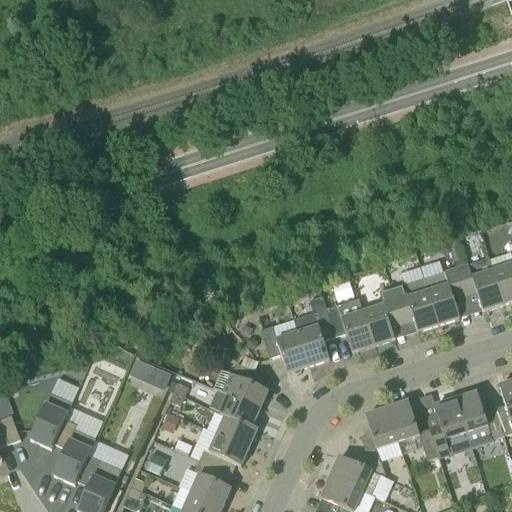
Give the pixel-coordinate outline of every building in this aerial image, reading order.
[(451,253),(463,249),(459,237),(447,241),(451,253)] [(449,255),(445,242),(430,248),(433,254),(441,258),(449,255)] [(511,263),(511,266),(493,272),(504,308),(511,305),(511,253),(509,254),(511,263)] [(483,315),(504,308),(492,273),(488,261),(468,267),(467,266),(456,270),(465,300),(477,296),(483,315)] [(424,281),(439,329),(460,322),(454,303),(465,300),(456,270),(444,274),(444,275),(424,281)] [(417,336),(439,329),(424,281),(391,292),(400,320),(412,317),(417,336)] [(362,314),(374,349),(395,343),(389,324),(400,320),(391,292),(379,296),(383,308),(362,314)] [(310,307),(313,316),(293,323),(308,370),(329,363),(324,345),(335,341),(326,312),(327,312),(324,302),(310,307)] [(352,356),(374,349),(362,314),(358,302),(327,312),(326,312),(335,341),(346,338),(352,356)] [(287,377),(308,370),(293,323),(260,333),(270,362),(281,358),(287,377)] [(257,345),(254,341),(249,340),(246,343),(245,348),(248,351),(252,352),(256,349),(257,345)] [(136,363),(129,379),(142,385),(149,368),(136,363)] [(222,374),(213,392),(217,394),(227,398),(260,413),(268,395),(259,390),(263,379),(253,375),(245,371),(240,369),(236,367),(231,378),(222,374)] [(511,427),(510,422),(511,421),(511,385),(499,389),(505,408),(494,412),(503,439),(511,435),(511,427)] [(177,386),(173,395),(184,400),(188,391),(177,386)] [(217,394),(209,413),(225,421),(226,420),(252,431),(253,430),(260,413),(227,398),(217,394)] [(173,395),(169,404),(180,409),(184,400),(173,395)] [(503,439),(494,412),(483,415),(477,396),(456,403),(471,451),(492,445),(492,442),(503,439)] [(51,398),(30,443),(52,453),(54,448),(65,424),(70,411),(72,408),(51,398)] [(438,459),(438,462),(439,461),(471,451),(456,403),(434,410),(440,429),(430,432),(438,459)] [(9,405),(0,409),(0,418),(1,421),(14,416),(9,405)] [(419,439),(419,436),(409,405),(387,412),(398,446),(419,439)] [(376,452),(398,446),(387,412),(366,419),(372,438),(361,442),(365,453),(362,458),(380,466),(381,466),(376,452)] [(168,417),(162,430),(172,434),(178,421),(168,417)] [(10,420),(0,423),(0,426),(8,448),(20,444),(21,444),(12,419),(10,420)] [(225,421),(218,438),(249,452),(258,432),(253,430),(252,431),(226,420),(225,421)] [(66,453),(54,479),(75,489),(77,485),(88,460),(96,443),(95,443),(75,434),(77,429),(65,424),(54,448),(66,453)] [(0,465),(2,465),(0,459),(0,451),(8,448),(0,426),(0,465)] [(438,459),(430,432),(419,436),(419,439),(426,463),(438,459)] [(203,453),(198,464),(231,479),(236,468),(241,470),(249,452),(218,438),(210,455),(203,453)] [(152,456),(145,472),(161,478),(164,470),(157,467),(160,459),(152,456)] [(330,481),(362,495),(371,499),(380,479),(384,480),(385,478),(381,466),(380,466),(362,458),(358,468),(340,460),(330,481)] [(88,460),(77,485),(88,490),(78,511),(104,511),(121,475),(100,465),(88,460)] [(198,476),(190,495),(223,510),(231,492),(226,490),(231,479),(198,464),(194,475),(198,476)] [(135,481),(130,491),(141,495),(145,486),(135,481)] [(355,511),(362,495),(330,481),(321,502),(339,510),(338,511),(355,511)] [(130,491),(122,509),(128,511),(137,511),(140,505),(137,504),(141,497),(141,495),(130,491)] [(180,491),(172,509),(178,511),(222,511),(223,510),(190,495),(180,491)]
